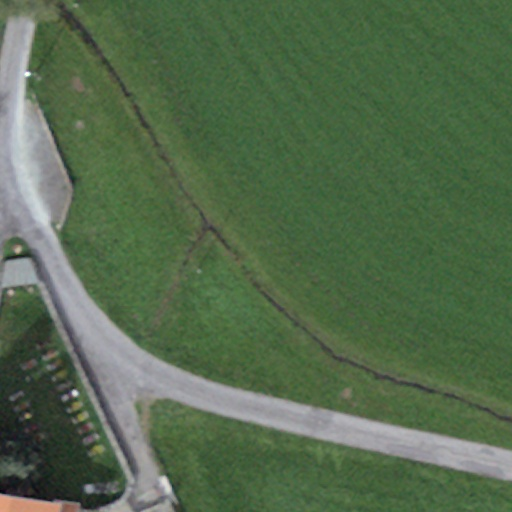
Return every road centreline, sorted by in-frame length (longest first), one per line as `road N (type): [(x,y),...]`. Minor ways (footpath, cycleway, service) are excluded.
road 1 (residential): [(0,180),(87,323),(227,408),(511,472)]
road 2 (unknown): [(87,323),(153,511)]
road 3 (residential): [(26,0),(0,134)]
